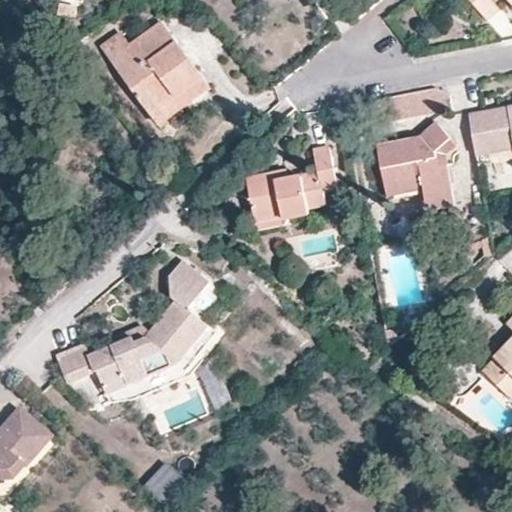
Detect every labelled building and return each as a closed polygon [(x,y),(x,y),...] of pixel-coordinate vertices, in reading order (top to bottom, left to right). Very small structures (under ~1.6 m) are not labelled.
[(511,0),(468,0),(487,22),(501,10),(492,0),(506,0),(511,6),(511,0)] [(129,45),(109,59),(159,125),(209,86),(160,21),(129,45)] [(99,46),(109,59),(129,45),(118,31),(99,46)] [(403,94),(405,116),(438,112),(436,90),(403,94)] [(511,104),(471,112),(478,156),(511,148),(511,104)] [(439,153),(452,140),(446,134),(437,124),(420,139),(378,147),(388,198),(392,198),(393,206),(427,200),(428,207),(429,211),(455,206),(449,166),(439,153)] [(458,147),(452,140),(439,153),(449,166),(447,156),(458,147)] [(274,179),(273,171),(245,176),(257,229),(283,223),(281,218),(306,214),(306,209),(325,204),(322,190),(338,187),(328,147),(313,151),(318,171),(308,173),(288,177),(274,179)] [(286,168),(273,171),(274,179),(288,177),(286,168)] [(427,200),(393,206),(395,214),(428,207),(427,200)] [(174,300),(149,331),(145,336),(133,341),(132,336),(129,338),(113,345),(87,356),(94,371),(97,370),(107,395),(108,395),(143,380),(180,363),(185,368),(216,331),(189,308),(209,282),(182,260),(169,276),(171,298),(174,300)] [(511,321),(508,326),(511,329),(511,340),(482,372),(511,400),(511,321)] [(145,336),(149,331),(141,324),(126,331),(129,338),(132,336),(133,341),(145,336)] [(94,371),(87,356),(85,349),(58,359),(63,375),(66,383),(94,371)] [(191,374),(185,368),(180,363),(143,380),(108,395),(111,401),(135,399),(191,374)] [(0,476),(8,476),(20,463),(23,465),(49,436),(18,410),(0,429),(0,476)] [(145,486),(167,506),(188,483),(167,463),(145,486)]
